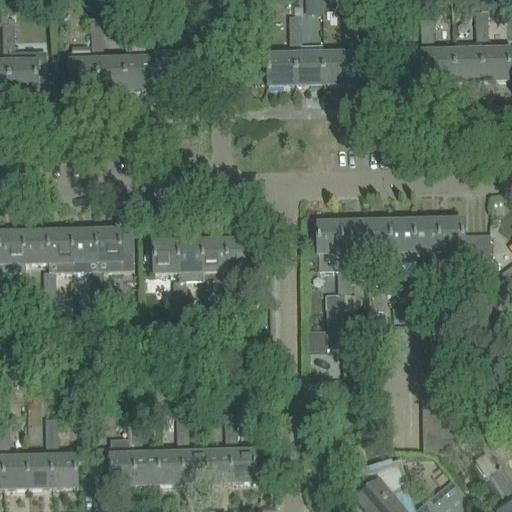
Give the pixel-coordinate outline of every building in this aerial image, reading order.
[(152,17),(176,17),(176,0),(152,1),(152,17)] [(322,0),(306,0),(307,12),(323,12),(322,0)] [(144,2),(125,2),(125,12),(144,12),(144,2)] [(355,19),(355,15),(345,16),(345,19),(343,19),(344,33),(357,33),(356,19),(355,19)] [(433,30),(433,15),(420,16),(421,30),(433,30)] [(477,33),(488,32),(488,16),(476,17),(477,33)] [(290,34),(302,33),(301,21),(290,21),(290,34)] [(9,29),(4,29),(4,44),(15,44),(15,28),(15,22),(8,23),(9,29)] [(158,25),(147,25),(147,41),(158,41),(158,25)] [(103,26),(92,26),(92,42),(104,42),(103,26)] [(421,44),(434,44),(433,30),(421,30),(421,44)] [(477,48),(482,48),(488,48),(488,32),(477,33),(477,46),(477,48)] [(302,33),(290,34),(291,46),(291,54),(296,54),(303,53),(303,50),(303,46),(302,33)] [(357,33),(344,33),(345,52),(358,52),(357,33)] [(158,41),(147,41),(147,44),(147,53),(147,57),(153,57),(159,57),(159,54),(158,41)] [(104,42),(92,42),(93,58),(98,58),(104,58),(104,42)] [(16,44),(4,44),(5,60),(9,59),(16,59),(16,58),(16,44)] [(482,48),(483,56),(484,85),(510,84),(510,86),(511,86),(511,55),(510,55),(510,45),(509,45),(509,47),(488,48),(482,48)] [(477,46),(455,47),(456,56),(456,85),(484,85),(483,56),(482,48),(477,48),(477,46)] [(147,53),(126,53),(126,65),(127,94),(154,93),(153,64),(153,57),(147,57),(147,53)] [(429,86),(456,85),(456,56),(428,57),(429,86)] [(16,59),(9,59),(9,70),(10,97),(37,96),(37,98),(38,98),(37,79),(47,78),(46,57),(16,58),(16,59)] [(401,89),(402,89),(402,87),(429,86),(428,57),(400,58),(401,89)] [(93,58),(70,58),(70,66),(71,77),(71,97),(72,97),(72,95),(99,95),(99,66),(98,58),(93,58)] [(360,59),(351,59),(352,88),(379,87),(379,89),(380,89),(379,58),(360,59)] [(324,89),(352,88),(351,59),(324,60),(324,89)] [(297,89),(324,89),(324,60),(297,61),(297,89)] [(269,92),(270,92),(270,90),(297,89),(297,61),(269,61),(269,92)] [(180,64),(153,64),(154,93),(181,93),(181,95),(182,95),(181,64),(180,64)] [(126,65),(99,66),(99,95),(127,94),(126,65)] [(0,97),(10,97),(9,70),(0,70),(0,97)] [(440,265),(435,265),(435,281),(447,281),(447,266),(453,265),(453,257),(462,257),(465,257),(465,266),(479,265),(478,240),(465,240),(465,226),(464,226),(464,228),(461,228),(440,229),(440,258),(440,265)] [(392,266),(386,267),(387,282),(398,282),(398,266),(417,266),(417,258),(416,258),(416,229),(404,229),(391,230),(392,259),(392,266)] [(433,229),(416,229),(416,258),(417,258),(433,258),(440,258),(439,229),(433,229)] [(319,230),(318,230),(319,259),(319,266),(319,277),(338,276),(338,268),(343,268),(342,231),(319,232),(319,230)] [(343,268),(338,268),(338,276),(338,283),(350,283),(350,268),(356,267),(356,260),(368,259),(367,230),(348,231),(342,231),(343,268)] [(376,230),(367,230),(368,259),(377,259),(392,259),(391,230),(376,230)] [(98,276),(93,276),(93,292),(104,291),(104,276),(134,275),(134,256),(123,256),(122,237),(121,237),(121,238),(97,239),(98,276)] [(74,276),(93,276),(98,276),(97,239),(73,240),(74,269),(74,276)] [(490,239),(478,240),(479,265),(491,265),(490,239)] [(26,270),(50,269),(49,240),(25,241),(26,270)] [(50,277),(45,277),(45,293),(56,292),(56,277),(74,276),(74,269),(73,240),(49,240),(50,269),(50,277)] [(26,278),(26,270),(25,241),(1,241),(2,270),(2,277),(26,278)] [(253,266),(252,246),(251,246),(251,248),(227,249),(228,278),(228,285),(222,285),(223,301),(234,301),(234,285),(253,285),(253,294),(264,294),(263,266),(253,266)] [(156,250),(156,248),(154,249),(155,279),(180,279),(179,250),(156,250)] [(181,287),(174,287),(174,302),(186,302),(186,287),(204,286),(203,249),(179,250),(180,279),(181,279),(181,287)] [(227,249),(203,249),(204,286),(222,285),(228,285),(227,249)] [(511,270),(500,279),(507,288),(511,284),(511,270)] [(447,281),(435,281),(436,297),(447,297),(447,281)] [(398,282),(387,282),(387,298),(399,298),(398,282)] [(339,299),(327,300),(327,313),(327,336),(328,354),(344,354),(344,346),(343,316),(342,313),(346,313),(345,299),(347,299),(350,299),(350,283),(339,283),(339,299)] [(104,291),(93,292),(93,308),(105,307),(104,291)] [(56,292),(45,293),(45,309),(57,308),(56,292)] [(0,309),(8,310),(8,294),(0,293),(0,309)] [(234,301),(223,301),(223,317),(229,317),(234,317),(234,301)] [(186,302),(174,302),(175,318),(186,318),(186,302)] [(406,312),(402,319),(406,325),(414,324),(417,318),(413,312),(406,312)] [(127,315),(114,315),(114,331),(127,330),(127,315)] [(242,318),(230,318),(230,332),(242,331),(242,318)] [(442,336),(422,336),(423,349),(425,349),(451,349),(450,336),(449,336),(442,336)] [(112,348),(112,344),(101,344),(102,362),(141,361),(141,347),(112,348)] [(352,346),(344,346),(344,354),(344,364),(353,364),(352,346)] [(425,349),(426,361),(451,361),(451,349),(425,349)] [(451,373),(451,361),(426,361),(426,373),(451,373)] [(461,361),(454,366),(459,373),(466,367),(461,361)] [(234,381),(259,381),(259,367),(234,367),(234,381)] [(426,373),(426,385),(451,385),(451,373),(426,373)] [(452,397),(451,385),(426,385),(426,397),(452,397)] [(426,397),(426,409),(452,409),(452,397),(426,397)] [(452,421),(452,409),(426,409),(427,421),(452,421)] [(504,414),(493,421),(501,431),(511,424),(504,414)] [(225,434),(237,434),(237,418),(225,419),(225,434)] [(177,436),(190,436),(189,419),(176,419),(177,436)] [(135,420),(128,421),(128,437),(141,437),(141,421),(141,420),(135,420)] [(427,421),(427,433),(452,433),(452,421),(427,421)] [(46,440),(58,440),(58,423),(46,423),(46,440)] [(0,441),(10,441),(10,424),(0,424),(0,441)] [(452,444),(452,433),(427,433),(427,445),(452,444)] [(226,450),(237,450),(237,434),(225,434),(226,450)] [(177,453),(190,452),(190,436),(177,436),(177,453)] [(111,453),(96,453),(97,477),(111,477),(112,492),(113,492),(113,490),(127,490),(132,490),(136,490),(136,461),(135,454),(142,454),(141,437),(128,437),(129,444),(129,452),(111,453)] [(47,457),(59,457),(58,440),(46,440),(47,457)] [(0,458),(10,458),(10,441),(0,441),(0,458)] [(427,445),(424,445),(424,458),(444,458),(453,457),(452,444),(427,445)] [(258,488),(257,457),(232,458),(233,487),(257,486),(257,488),(258,488)] [(209,488),(233,487),(232,458),(208,459),(209,488)] [(161,489),(185,488),(184,459),(160,460),(161,489)] [(185,488),(208,488),(209,488),(208,459),(184,459),(185,488)] [(160,460),(136,461),(136,490),(161,489),(160,460)] [(79,493),(78,473),(78,462),(53,463),(54,492),(77,491),(78,493),(79,493)] [(29,493),(54,492),(53,463),(29,464),(29,493)] [(5,493),(29,493),(29,464),(5,464),(5,493)] [(392,466),(355,478),(364,489),(367,487),(373,495),(358,506),(363,511),(400,511),(392,502),(397,497),(398,498),(409,490),(401,465),(392,467),(392,466)] [(502,471),(493,477),(501,490),(511,484),(502,471)] [(443,476),(436,482),(441,488),(448,482),(443,476)] [(511,485),(511,484),(501,490),(510,503),(511,501),(511,485)] [(453,485),(429,505),(434,511),(444,511),(463,497),(453,485)] [(463,497),(444,511),(469,511),(473,509),(463,497)]
